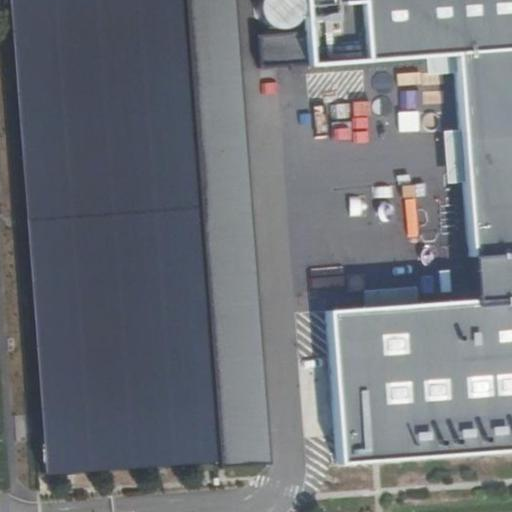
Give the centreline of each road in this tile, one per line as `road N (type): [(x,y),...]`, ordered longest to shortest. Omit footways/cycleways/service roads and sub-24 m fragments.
road 1 (unknown): [(54,35),(101,28),(140,42),(156,83),(175,378),(159,406),(116,421),(93,419),(79,397),(70,237)]
road 2 (unknown): [(70,237),(54,35)]
